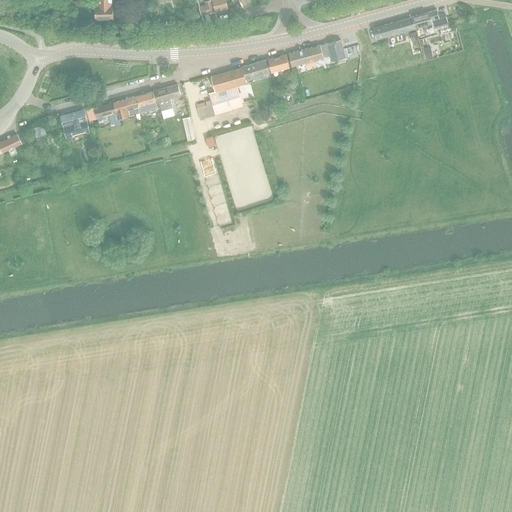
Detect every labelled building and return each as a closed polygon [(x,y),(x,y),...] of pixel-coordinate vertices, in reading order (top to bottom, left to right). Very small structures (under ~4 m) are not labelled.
[(97,0),(97,5),(95,5),(95,19),(98,19),(114,19),(123,20),(123,4),(112,4),(112,0),(97,0)] [(211,0),(205,2),(206,5),(199,7),(201,15),(215,12),(211,0)] [(212,0),(216,12),(228,8),(225,0),(212,0)] [(240,6),(229,9),(231,14),(241,11),(240,6)] [(445,13),(439,15),(437,10),(412,17),(415,28),(432,24),(433,29),(449,24),(445,13)] [(378,39),(415,28),(412,17),(397,21),(397,22),(374,28),(378,39)] [(417,40),(415,32),(409,34),(411,41),(417,40)] [(341,39),(289,54),(293,66),(307,62),(308,66),(315,64),(314,60),(324,57),(331,55),(333,61),(346,57),(341,39)] [(430,47),(423,49),(426,59),(433,57),(430,47)] [(272,71),(290,66),(286,54),(268,59),(272,71)] [(266,60),(243,67),(246,79),(247,82),(248,82),(246,79),(269,72),(266,60)] [(212,103),(197,108),(201,120),(243,106),(237,85),(247,82),(246,79),(243,67),(212,76),(214,85),(216,92),(210,93),(212,103)] [(183,76),(171,77),(172,88),(184,88),(183,76)] [(172,107),(171,103),(167,87),(156,91),(161,111),(172,107)] [(158,107),(156,101),(154,91),(136,96),(139,107),(139,106),(141,112),(158,107)] [(140,113),(141,112),(139,106),(139,107),(136,96),(118,101),(113,102),(94,107),(97,119),(98,119),(99,122),(102,121),(101,118),(116,114),(118,119),(129,115),(140,113)] [(84,110),(62,116),(64,126),(65,126),(68,137),(89,131),(86,120),(84,110)] [(270,114),(262,116),(264,122),(271,120),(270,114)] [(195,139),(190,117),(182,119),(187,141),(195,139)] [(45,134),(43,126),(34,128),(37,136),(45,134)] [(20,143),(16,134),(0,141),(0,151),(0,153),(20,143)]
